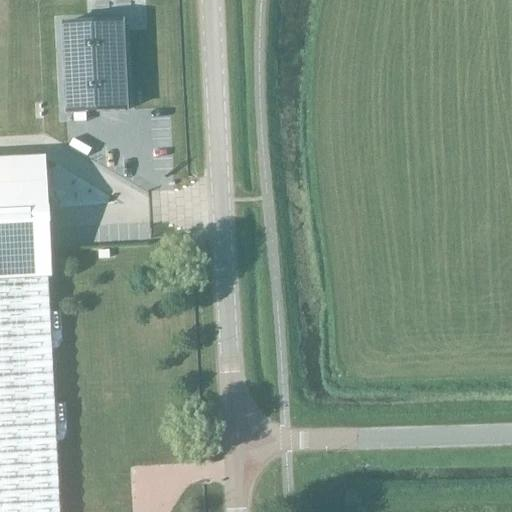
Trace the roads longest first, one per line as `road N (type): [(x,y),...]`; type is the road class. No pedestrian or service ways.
road 1 (unclassified): [(208,0),(232,446)]
road 2 (unclassified): [(232,446),(511,438)]
